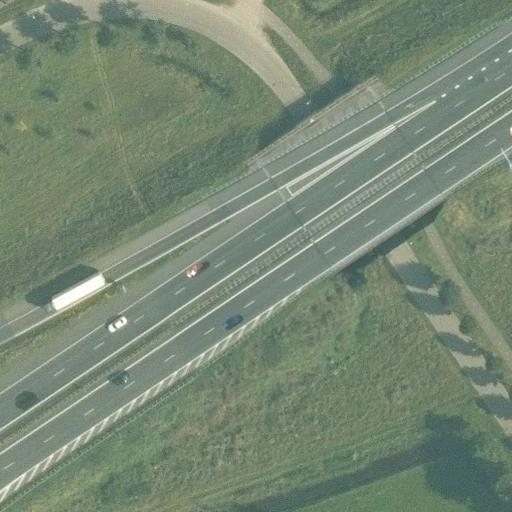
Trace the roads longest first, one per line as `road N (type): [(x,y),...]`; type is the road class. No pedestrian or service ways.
road 1 (tertiary): [(511,416),(288,91),(246,46),(207,22),(131,4),(66,13),(0,45)]
road 2 (motorway): [(0,471),(511,129)]
road 3 (motorway): [(445,113),(0,412)]
road 4 (motorway): [(445,113),(389,117),(0,335)]
